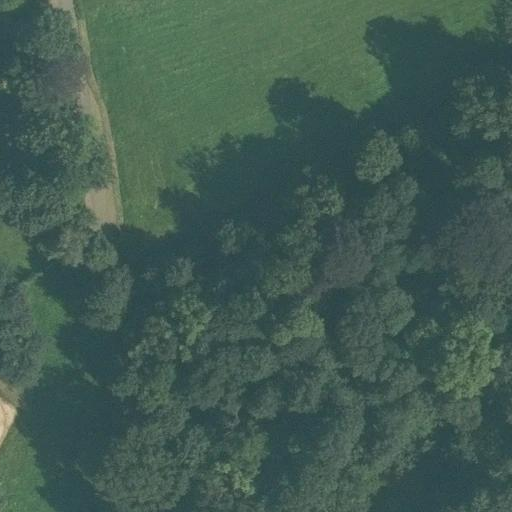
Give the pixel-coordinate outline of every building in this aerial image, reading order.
[(26,120),(0,114),(0,147),(18,151),(20,151),(23,135),(26,120)] [(42,139),(23,135),(20,151),(18,151),(16,161),(15,167),(35,171),(38,156),(42,139)] [(54,142),(42,139),(38,156),(55,161),(55,143),(54,143),(54,142)] [(18,151),(0,147),(0,157),(16,161),(18,151)] [(86,223),(64,237),(78,259),(92,252),(87,223),(86,223)] [(224,511),(259,511),(246,495),(224,511)]
